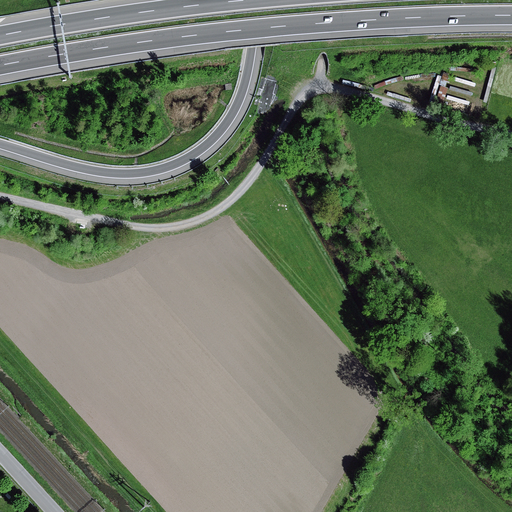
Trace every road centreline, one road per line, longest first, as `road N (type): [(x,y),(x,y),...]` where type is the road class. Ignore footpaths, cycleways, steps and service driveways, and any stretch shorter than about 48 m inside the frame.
road 1 (track): [(0,200),(136,230),(177,231),(232,208),(267,166),(296,108),(318,91),(341,90),(511,137)]
road 2 (motorway): [(0,66),(234,31),(511,16)]
road 3 (motorway): [(0,145),(121,175),(163,169),(199,152),(240,99),(258,0)]
road 4 (motorway): [(240,0),(0,35)]
